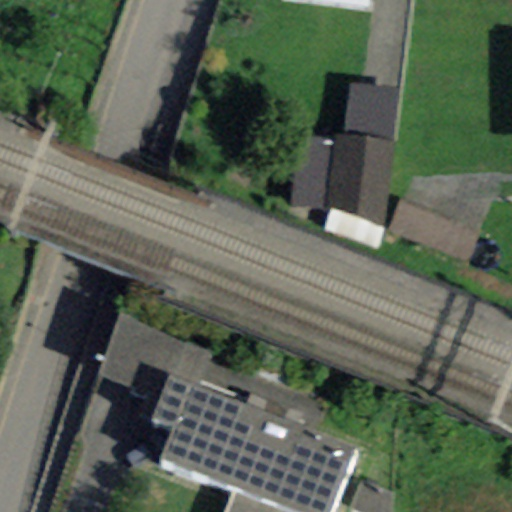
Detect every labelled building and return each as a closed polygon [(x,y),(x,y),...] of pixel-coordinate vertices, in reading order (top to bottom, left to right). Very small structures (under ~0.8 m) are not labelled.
[(397,89),(349,87),(341,139),(393,141),(397,89)] [(341,139),(298,136),(291,206),(324,209),(386,230),(393,141),(341,139)] [(479,234),(400,202),(387,232),(466,264),(479,234)] [(212,351),(118,317),(96,376),(159,399),(168,376),(198,387),(212,351)] [(330,511),(356,447),(198,387),(168,376),(159,399),(151,422),(171,429),(159,461),(234,489),(225,511),(330,511)] [(392,511),(393,494),(359,482),(349,511),(352,511),(392,511)]
